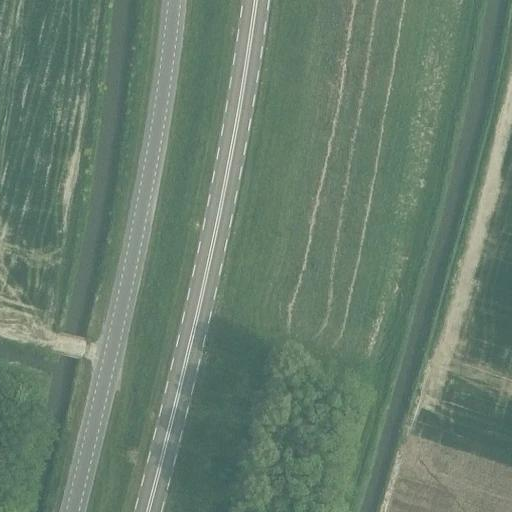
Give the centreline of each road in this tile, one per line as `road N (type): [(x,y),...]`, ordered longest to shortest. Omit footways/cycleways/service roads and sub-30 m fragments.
road 1 (secondary): [(147,511),(212,248),(256,0)]
road 2 (tertiary): [(72,511),(132,260),(173,0)]
